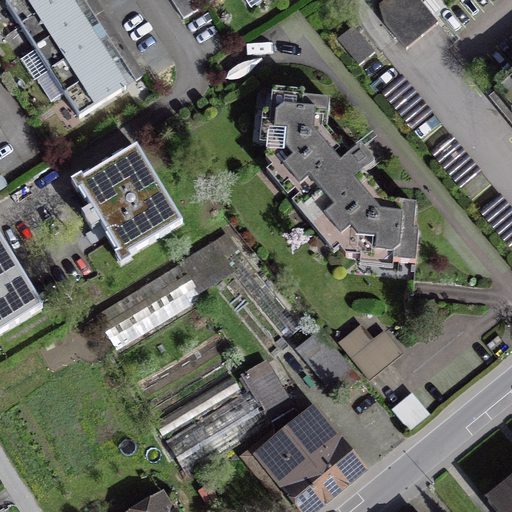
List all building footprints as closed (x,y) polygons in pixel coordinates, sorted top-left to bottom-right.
[(68,0),(11,0),(5,4),(79,119),(126,89),(118,77),(104,55),(89,31),(75,9),(68,0)] [(417,0),(388,0),(379,8),(385,24),(407,50),(438,24),(417,0)] [(354,27),(338,40),(358,66),(375,53),(354,27)] [(511,79),(494,94),(511,115),(511,79)] [(338,248),(346,257),(363,259),(363,254),(382,256),(381,261),(415,265),(418,233),(413,232),(416,206),(386,203),(385,209),(370,208),(318,147),(319,131),(327,132),(329,101),(303,99),(303,93),(272,90),(269,124),(274,125),(272,143),(266,143),(265,160),(273,170),(279,165),(286,174),(282,177),(308,208),(312,205),(323,218),(319,221),(332,238),(336,234),(344,244),(338,248)] [(182,224),(137,150),(77,186),(123,259),(182,224)] [(0,333),(42,307),(0,240),(0,333)] [(238,250),(223,262),(211,246),(95,316),(116,351),(202,299),(196,290),(230,270),(287,340),(302,327),(238,250)] [(370,381),(402,354),(384,332),(351,359),(370,381)] [(321,334),(300,351),(338,395),(358,378),(321,334)] [(186,476),(293,410),(265,365),(243,377),(251,390),(165,442),(186,476)] [(232,376),(153,423),(163,438),(241,392),(232,376)] [(429,416),(411,394),(391,410),(410,432),(429,416)] [(302,511),(308,511),(361,469),(315,413),(260,458),(275,476),(266,484),(276,497),(285,490),(302,511)] [(511,511),(511,481),(487,502),(495,511),(511,511)] [(170,511),(162,498),(140,511),(170,511)]
